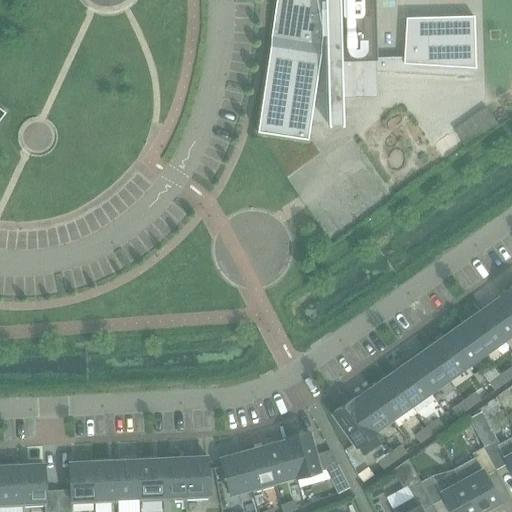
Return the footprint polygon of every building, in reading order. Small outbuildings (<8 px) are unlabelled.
[(276,0),(257,132),(307,140),(309,123),(328,123),(328,121),(340,120),(340,98),(375,97),(375,71),(475,77),(474,69),(475,69),(473,17),(406,19),(403,57),(374,58),(372,0),(276,0)] [(453,130),(467,149),(499,126),(485,107),(453,130)] [(333,156),(373,212),(441,163),(402,108),(333,156)] [(511,286),(500,295),(511,312),(511,286)] [(511,312),(500,295),(499,296),(500,297),(483,310),(504,340),(511,333),(511,312)] [(504,340),(483,310),(464,323),(485,353),(504,340)] [(485,353),(464,323),(445,336),(466,366),(485,353)] [(466,366),(445,336),(427,350),(448,379),(466,366)] [(448,379),(427,350),(408,363),(429,392),(448,379)] [(429,392),(408,363),(390,376),(411,406),(429,392)] [(511,367),(501,375),(506,383),(511,378),(511,367)] [(506,383),(501,375),(489,384),(494,391),(506,383)] [(390,376),(371,389),(392,419),(411,406),(390,376)] [(352,400),(351,400),(375,434),(375,433),(374,431),(392,419),(371,389),(355,401),(353,402),(352,400)] [(475,393),(464,402),(469,409),(481,401),(475,393)] [(375,434),(351,400),(332,414),(355,448),(375,434)] [(469,409),(464,402),(452,410),(457,417),(469,409)] [(438,419),(426,428),(432,435),(443,427),(438,419)] [(432,435),(426,428),(415,436),(420,444),(432,435)] [(308,432),(285,439),(297,478),(325,470),(326,472),(337,466),(330,451),(315,455),(308,432)] [(495,442),(483,448),(495,470),(506,464),(511,474),(511,437),(497,446),(495,442)] [(297,478),(285,439),(285,441),(264,447),(275,487),(276,486),(275,482),(295,476),(296,479),(297,478)] [(401,446),(389,454),(394,462),(406,453),(401,446)] [(275,487),(264,447),(242,453),(253,493),(275,487)] [(495,470),(483,448),(472,455),(474,459),(454,470),(477,511),(489,511),(492,510),(491,507),(499,503),(485,476),(495,470)] [(253,493),(242,453),(219,460),(229,495),(251,489),(253,493)] [(394,462),(389,454),(377,463),(383,470),(394,462)] [(207,458),(183,459),(185,500),(209,499),(207,458)] [(185,500),(183,459),(160,460),(162,501),(185,500)] [(162,501),(160,460),(138,461),(140,502),(162,501)] [(413,498),(392,509),(393,511),(422,511),(432,505),(420,483),(408,460),(393,470),(404,489),(407,487),(408,489),(413,498)] [(140,502),(138,461),(115,462),(117,503),(140,502)] [(117,503),(115,462),(92,463),(94,504),(117,503)] [(94,504),(92,463),(68,464),(70,490),(57,491),(58,511),(71,511),(71,505),(94,504)] [(44,465),(20,466),(22,507),(45,506),(44,511),(58,511),(57,491),(45,492),(44,465)] [(0,508),(22,507),(20,466),(0,467),(0,508)] [(338,494),(349,488),(337,466),(326,472),(338,494)] [(431,476),(420,483),(432,505),(443,499),(450,511),(477,511),(454,470),(453,470),(458,478),(438,489),(431,476)] [(294,501),(280,506),(282,511),(291,511),(297,510),(294,501)]
